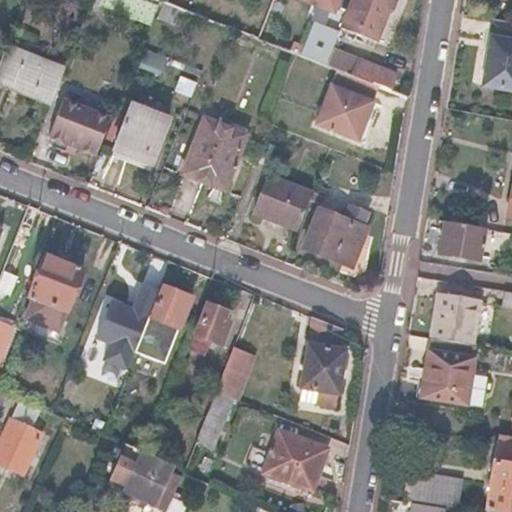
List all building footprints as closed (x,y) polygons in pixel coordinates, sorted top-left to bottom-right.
[(337,0),(297,0),(332,14),(337,0)] [(393,0),(350,0),(339,30),(374,44),(386,13),(389,14),(393,0)] [(183,10),(165,3),(160,16),(178,23),(183,10)] [(337,35),(295,20),(283,50),(295,55),(325,66),(332,49),(337,35)] [(511,24),(491,20),(478,86),(511,92),(511,24)] [(65,71),(6,46),(0,60),(0,86),(11,91),(13,86),(52,101),(65,71)] [(332,49),(325,66),(337,71),(378,87),(389,91),(395,75),(332,49)] [(378,87),(337,71),(316,125),(357,142),(378,87)] [(109,120),(64,101),(50,136),(95,154),(109,120)] [(168,121),(131,106),(114,149),(151,163),(168,121)] [(245,135),(204,118),(182,174),(224,190),(245,135)] [(275,146),(262,141),(253,163),(266,168),(275,146)] [(312,194),(268,177),(254,213),(297,231),(312,194)] [(511,180),(503,235),(511,236),(511,180)] [(343,220),(318,210),(303,249),(351,267),(365,229),(361,228),(367,214),(349,207),(343,220)] [(440,241),(446,242),(444,257),(478,263),(483,232),(444,224),(440,241)] [(82,271),(45,256),(27,298),(33,300),(25,319),(56,332),(82,271)] [(111,301),(95,338),(132,353),(158,289),(143,283),(132,309),(111,301)] [(192,299),(164,287),(152,318),(179,329),(192,299)] [(511,293),(503,293),(501,306),(511,307),(511,293)] [(480,302),(439,294),(430,341),(471,347),(480,302)] [(234,315),(208,305),(195,335),(221,346),(234,315)] [(341,330),(311,318),(299,399),(335,405),(343,349),(338,349),(341,330)] [(0,353),(11,327),(0,322),(0,353)] [(471,347),(430,341),(420,399),(465,407),(473,361),(468,361),(471,347)] [(247,353),(233,347),(216,391),(233,398),(242,375),(238,373),(247,353)] [(472,381),(470,409),(482,410),(484,382),(472,381)] [(233,398),(216,391),(194,443),(211,449),(233,398)] [(13,397),(3,393),(0,400),(0,407),(7,410),(13,397)] [(39,408),(17,399),(0,436),(0,465),(23,475),(41,431),(31,427),(39,408)] [(327,449),(279,430),(263,472),(311,490),(327,449)] [(477,451),(494,454),(485,507),(511,511),(511,435),(497,433),(496,440),(480,437),(477,451)] [(141,452),(123,444),(106,481),(164,509),(170,497),(179,479),(169,475),(172,470),(141,455),(141,452)] [(460,480),(406,473),(402,502),(456,510),(460,480)] [(178,511),(182,503),(170,497),(164,509),(163,511),(178,511)]
